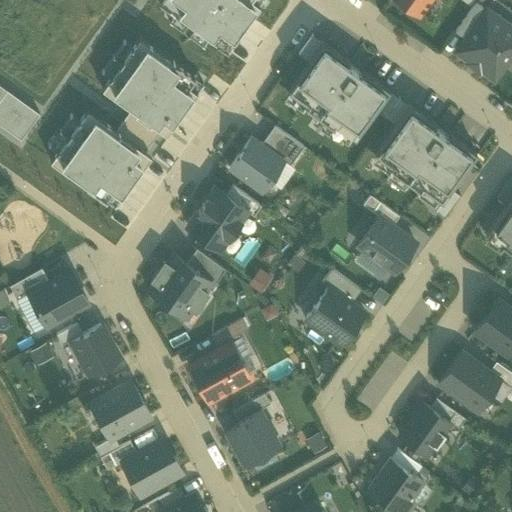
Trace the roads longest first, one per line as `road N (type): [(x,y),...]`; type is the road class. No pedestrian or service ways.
road 1 (residential): [(236,511),(123,301),(119,273),(308,0)]
road 2 (residential): [(437,252),(477,282),(362,443),(327,402)]
road 3 (residential): [(326,0),(511,133)]
road 4 (residential): [(327,402),(437,252)]
road 5 (residential): [(437,252),(511,150)]
